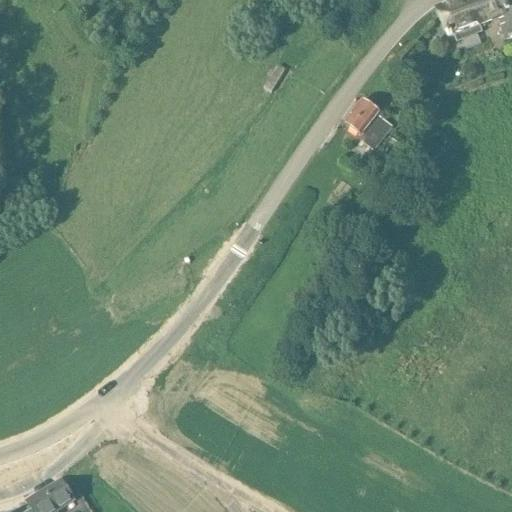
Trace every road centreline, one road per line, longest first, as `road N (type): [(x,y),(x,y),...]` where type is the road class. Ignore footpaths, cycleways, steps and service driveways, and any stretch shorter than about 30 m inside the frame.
road 1 (unclassified): [(431,0),(380,46),(247,236)]
road 2 (unclassified): [(101,403),(191,319),(247,236)]
road 3 (track): [(270,511),(101,403)]
road 4 (unclassified): [(101,403),(94,428),(61,465),(0,495)]
